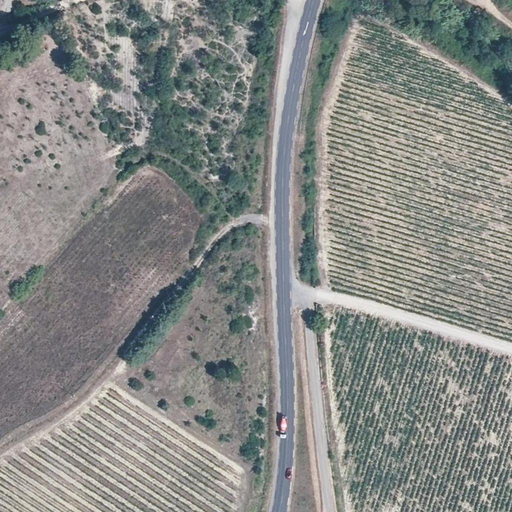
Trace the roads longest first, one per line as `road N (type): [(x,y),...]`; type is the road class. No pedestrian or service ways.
road 1 (track): [(234,221),(112,381),(0,462)]
road 2 (tertiary): [(284,278),(283,157),(316,0)]
road 3 (unclassified): [(328,511),(303,304),(284,278)]
road 4 (tertiary): [(278,511),(286,438),(284,278)]
road 5 (track): [(511,353),(295,291)]
road 6 (track): [(282,221),(234,221),(165,157),(128,165)]
